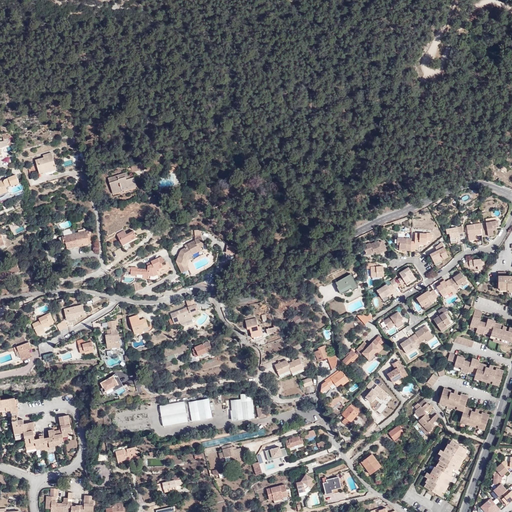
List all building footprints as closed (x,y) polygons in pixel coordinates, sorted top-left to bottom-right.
[(0,150),(0,161),(4,160),(4,159),(9,158),(7,148),(0,150)] [(44,169),(56,165),(54,161),(52,162),(52,160),(54,159),(51,152),(47,154),(48,156),(44,157),(36,160),(39,173),(45,171),(44,169)] [(145,168),(144,162),(130,165),(132,171),(145,168)] [(108,178),(112,191),(122,189),(121,186),(127,184),(128,187),(136,184),(134,177),(132,178),(131,178),(130,175),(128,176),(127,172),(108,178)] [(160,185),(174,184),(173,175),(160,176),(160,185)] [(16,177),(4,181),(2,186),(0,184),(0,202),(13,197),(12,195),(11,190),(10,188),(19,185),(16,177)] [(187,197),(185,192),(172,196),(174,202),(187,197)] [(482,225),(483,235),(494,233),(493,228),(495,228),(495,226),(497,226),(499,225),(498,221),(486,222),(486,224),(482,225)] [(476,242),(483,240),(483,235),(482,225),(482,223),(467,226),(469,239),(476,238),(476,239),(476,242)] [(465,238),(463,226),(447,230),(448,234),(450,234),(451,241),(457,239),(465,238)] [(62,236),(63,241),(65,240),(66,242),(67,248),(74,247),(74,245),(83,243),(84,245),(90,243),(88,237),(88,235),(90,235),(89,230),(62,236)] [(123,245),(132,240),(130,238),(136,235),(133,231),(126,234),(124,230),(117,234),(123,245)] [(411,249),(411,250),(416,250),(416,246),(420,246),(420,244),(420,242),(427,242),(427,240),(433,240),(433,233),(428,233),(427,233),(416,233),(415,241),(412,241),(411,249)] [(200,237),(186,244),(187,246),(186,247),(180,250),(175,261),(181,273),(186,270),(184,265),(186,259),(185,259),(186,255),(191,253),(192,254),(197,251),(194,246),(198,245),(199,247),(204,244),(200,237)] [(412,241),(412,238),(398,238),(397,244),(400,244),(400,248),(400,250),(409,250),(409,249),(411,249),(412,241)] [(40,242),(38,239),(30,244),(32,246),(34,245),(36,248),(38,246),(37,244),(40,242)] [(371,243),(367,244),(368,248),(365,249),(367,254),(375,251),(377,254),(387,249),(384,242),(383,241),(381,241),(380,242),(379,241),(372,244),(371,243)] [(447,250),(443,242),(436,247),(438,250),(430,254),(435,264),(449,257),(446,251),(447,250)] [(161,256),(150,261),(151,264),(147,266),(147,269),(137,269),(137,268),(131,267),(131,272),(130,275),(136,275),(137,274),(143,274),(142,278),(149,279),(149,276),(154,276),(158,274),(156,270),(163,267),(162,265),(161,263),(164,261),(161,256)] [(469,260),(463,264),(467,270),(470,268),(470,267),(474,266),(474,269),(475,269),(482,269),(482,265),(485,264),(484,260),(481,260),(481,259),(469,260)] [(3,270),(0,270),(0,278),(9,275),(14,272),(14,271),(19,269),(17,263),(2,269),(3,270)] [(377,267),(377,264),(371,263),(371,277),(384,276),(384,266),(379,266),(377,267)] [(405,281),(405,282),(409,279),(410,280),(415,277),(409,267),(400,273),(402,277),(399,279),(401,283),(405,281)] [(462,273),(450,280),(456,289),(460,287),(459,285),(463,283),(467,281),(462,273)] [(511,283),(511,277),(506,277),(506,273),(498,273),(498,289),(499,289),(504,289),(504,287),(507,287),(507,291),(509,290),(511,290),(511,283)] [(358,287),(351,274),(337,282),(339,286),(337,287),(341,294),(352,288),(353,290),(358,287)] [(456,289),(450,280),(446,282),(445,280),(441,283),(442,285),(437,287),(442,296),(447,292),(446,291),(450,289),(452,292),(453,294),(457,291),(456,289)] [(136,291),(144,288),(141,283),(134,284),(136,291)] [(393,293),(396,291),(394,288),(392,284),(388,286),(387,284),(377,290),(381,296),(385,294),(386,295),(392,291),(393,293)] [(443,297),(452,292),(450,289),(446,291),(447,292),(442,296),(443,297)] [(438,296),(434,290),(431,292),(429,290),(417,298),(423,307),(427,304),(431,301),(432,303),(436,300),(435,299),(438,296)] [(194,311),(196,310),(193,304),(184,308),(186,310),(186,312),(184,313),(183,311),(182,309),(170,314),(171,318),(173,323),(178,321),(179,323),(192,318),(191,316),(195,315),(194,311)] [(75,317),(75,318),(80,316),(79,315),(85,313),(83,306),(64,310),(66,319),(75,317)] [(446,315),(449,313),(445,307),(439,311),(440,314),(441,315),(438,317),(434,320),(441,330),(446,326),(451,323),(446,315)] [(201,326),(210,316),(204,311),(195,321),(201,326)] [(508,332),(507,332),(505,337),(499,335),(500,330),(502,326),(495,324),(495,322),(488,320),(486,324),(480,322),(483,313),(475,311),(470,326),(477,329),(477,330),(476,331),(484,333),(484,331),(491,334),(491,336),(494,337),(494,340),(501,342),(509,345),(510,342),(511,342),(511,328),(510,328),(508,332)] [(384,321),(388,327),(394,323),(395,324),(396,324),(398,328),(404,324),(402,320),(404,319),(399,312),(384,321)] [(33,325),(37,334),(45,330),(44,328),(46,327),(47,328),(51,326),(50,325),(55,323),(50,314),(39,319),(40,322),(33,325)] [(294,323),(300,318),(297,314),(295,316),(294,315),(292,316),(293,317),(291,319),(290,319),(286,322),(290,327),(293,324),(294,323)] [(369,314),(358,315),(365,324),(373,318),(369,314)] [(129,317),(133,331),(143,328),(148,326),(146,319),(142,320),(142,319),(140,320),(138,315),(129,317)] [(251,338),(253,338),(263,335),(260,326),(257,327),(255,319),(245,322),(247,330),(249,330),(251,338)] [(111,329),(113,329),(114,328),(117,327),(116,325),(116,321),(108,322),(109,328),(111,328),(111,329)] [(277,324),(276,324),(273,325),(274,327),(266,329),(267,334),(279,331),(277,325),(277,324)] [(416,334),(413,336),(417,343),(418,344),(426,339),(432,335),(427,326),(415,333),(416,334)] [(505,337),(507,332),(506,332),(507,328),(503,327),(502,330),(500,330),(499,335),(505,337)] [(118,331),(114,332),(111,332),(111,334),(108,334),(106,335),(107,345),(111,344),(112,346),(116,345),(116,344),(116,342),(120,341),(118,331)] [(417,343),(413,336),(401,344),(406,352),(414,346),(414,345),(417,343)] [(474,342),(456,337),(454,343),(472,349),(474,342)] [(377,348),(384,342),(380,338),(372,345),(369,348),(367,346),(365,344),(357,351),(362,355),(363,354),(369,360),(375,354),(379,350),(377,348)] [(81,354),(85,353),(85,351),(89,350),(90,353),(95,351),(91,339),(83,341),(84,344),(79,346),(81,354)] [(212,350),(209,341),(197,346),(196,344),(193,346),(194,348),(193,348),(194,351),(193,352),(195,357),(212,350)] [(388,346),(384,342),(377,348),(379,350),(375,354),(377,356),(388,346)] [(31,348),(30,343),(14,349),(15,351),(16,354),(19,353),(22,362),(33,358),(31,353),(30,351),(30,350),(28,351),(28,349),(31,348)] [(416,349),(420,347),(418,344),(417,343),(414,345),(414,346),(406,352),(407,354),(415,348),(416,349)] [(337,359),(336,355),(330,357),(329,353),(325,345),(318,348),(319,350),(314,352),(318,361),(327,357),(332,369),(334,368),(336,364),(337,359)] [(352,350),(349,353),(350,354),(346,357),(343,361),(347,365),(351,360),(353,357),(351,355),(354,352),(352,350)] [(184,351),(169,356),(170,360),(176,358),(176,357),(186,354),(184,351)] [(148,358),(146,353),(137,356),(139,361),(141,360),(142,363),(146,361),(145,359),(148,358)] [(497,369),(496,371),(495,375),(494,375),(494,373),(486,371),(486,372),(485,372),(486,368),(486,366),(480,363),(480,361),(473,359),(472,363),(465,361),(465,359),(450,354),(448,360),(456,363),(455,366),(462,368),(462,370),(461,371),(468,373),(469,371),(476,374),(476,375),(475,376),(484,379),(491,381),(500,384),(504,372),(497,369)] [(288,363),(287,360),(275,365),(278,375),(290,370),(292,373),(304,368),(300,358),(288,363)] [(401,373),(405,371),(398,360),(392,364),(395,369),(396,370),(395,371),(394,370),(387,374),(392,383),(402,377),(403,376),(401,373)] [(495,375),(496,371),(493,370),(494,367),(490,366),(489,369),(486,368),(485,372),(486,372),(486,371),(494,373),(494,375),(495,375)] [(447,375),(444,369),(438,371),(440,378),(447,375)] [(321,383),(320,393),(321,393),(330,386),(334,383),(337,387),(341,383),(343,382),(344,384),(349,380),(341,370),(338,373),(333,376),(332,374),(327,378),(326,379),(321,383)] [(117,374),(100,380),(104,390),(113,386),(117,394),(129,389),(126,384),(122,386),(117,374)] [(433,387),(439,379),(433,375),(427,383),(433,387)] [(313,384),(311,377),(302,380),(304,387),(313,384)] [(444,388),(440,401),(448,404),(455,407),(464,409),(465,407),(468,397),(461,394),(461,396),(459,400),(458,400),(459,398),(451,396),(451,397),(449,397),(451,393),(451,391),(444,388)] [(454,394),(451,393),(449,397),(451,397),(451,396),(459,398),(458,400),(459,400),(461,396),(458,395),(459,392),(455,391),(454,394)] [(253,412),(251,393),(240,394),(241,399),(231,400),(233,420),(238,420),(237,415),(253,412)] [(12,417),(17,417),(16,407),(18,407),(17,399),(15,399),(15,397),(1,399),(0,397),(0,411),(2,411),(7,410),(11,410),(11,412),(12,417)] [(336,397),(326,405),(328,407),(334,401),(337,399),(336,397)] [(212,418),(209,399),(189,402),(192,421),(212,418)] [(334,401),(328,407),(329,409),(339,401),(337,399),(334,401)] [(419,421),(420,422),(429,432),(433,429),(432,428),(435,425),(433,423),(440,417),(437,414),(431,420),(426,414),(427,413),(425,411),(426,410),(428,412),(433,408),(431,405),(430,406),(424,400),(419,404),(418,403),(415,407),(417,410),(415,411),(416,412),(422,418),(420,420),(419,421)] [(188,422),(184,401),(160,406),(163,426),(188,422)] [(342,414),(346,417),(350,422),(361,409),(353,402),(342,414)] [(464,409),(463,412),(461,420),(469,423),(477,425),(485,428),(489,416),(482,413),(482,415),(480,419),(479,418),(479,416),(472,414),(471,416),(470,415),(471,411),(472,410),(465,407),(464,409)] [(147,413),(120,417),(119,408),(117,408),(120,426),(124,426),(125,429),(134,428),(134,424),(139,424),(140,429),(149,428),(147,413)] [(474,412),(471,411),(470,415),(471,416),(472,414),(479,416),(479,418),(480,419),(482,415),(479,414),(480,410),(475,409),(474,412)] [(253,418),(253,412),(237,415),(238,420),(253,418)] [(71,433),(68,415),(59,417),(61,430),(62,437),(68,436),(68,433),(71,433)] [(350,422),(346,417),(342,421),(347,426),(350,422)] [(35,430),(33,422),(24,424),(23,419),(21,420),(18,420),(13,421),(12,421),(14,434),(20,433),(20,436),(24,435),(23,432),(35,430)] [(429,432),(420,422),(418,423),(428,434),(429,432)] [(388,432),(390,435),(398,437),(404,432),(399,425),(388,432)] [(62,437),(61,430),(57,430),(57,432),(54,432),(54,431),(54,429),(48,430),(49,437),(53,436),(55,445),(60,444),(60,442),(63,442),(62,437)] [(36,434),(35,430),(23,432),(24,435),(26,445),(31,444),(31,446),(36,445),(34,439),(34,436),(34,435),(36,434)] [(316,435),(314,430),(308,432),(309,434),(304,436),(306,439),(316,435)] [(40,449),(46,448),(44,438),(43,433),(39,434),(39,438),(34,439),(36,445),(37,450),(40,449)] [(55,447),(55,445),(53,436),(49,437),(44,438),(46,448),(55,447)] [(300,439),(299,436),(289,440),(290,442),(286,443),(288,448),(303,443),(302,438),(300,439)] [(445,484),(447,485),(449,481),(451,477),(448,475),(452,467),(455,469),(458,465),(456,464),(459,461),(460,462),(462,458),(465,454),(461,452),(463,448),(449,439),(447,444),(448,445),(444,452),(441,450),(438,454),(441,456),(439,459),(440,460),(436,468),(435,467),(430,475),(427,473),(425,477),(428,479),(426,482),(427,483),(425,487),(429,489),(436,494),(437,494),(439,490),(442,492),(444,488),(443,488),(445,484)] [(243,457),(241,452),(240,448),(236,449),(235,446),(232,447),(232,444),(222,446),(223,452),(220,453),(222,458),(231,456),(232,463),(243,460),(243,457)] [(124,449),(116,451),(117,457),(119,457),(118,459),(119,464),(134,460),(134,458),(139,456),(136,446),(127,449),(127,450),(124,450),(124,449)] [(267,460),(287,455),(284,446),(265,450),(267,460)] [(166,456),(161,450),(158,451),(163,456),(163,458),(165,458),(165,460),(172,460),(172,455),(166,456)] [(366,459),(362,462),(365,467),(370,473),(381,466),(371,452),(364,456),(366,459)] [(504,461),(502,463),(507,469),(509,467),(511,467),(511,457),(510,457),(510,462),(504,461)] [(263,473),(258,462),(253,464),(257,475),(263,473)] [(311,465),(317,464),(317,462),(306,464),(308,472),(313,471),(311,465)] [(507,469),(502,463),(495,469),(498,473),(495,476),(494,476),(494,479),(501,480),(501,477),(508,471),(507,469)] [(306,474),(304,477),(303,479),(301,478),(299,482),(297,483),(300,496),(307,495),(314,484),(311,482),(313,479),(306,474)] [(324,483),(325,487),(326,493),(332,492),(332,489),(341,487),(338,476),(327,480),(327,482),(324,483)] [(180,484),(179,479),(173,480),(162,483),(163,489),(164,489),(177,486),(180,485),(180,484)] [(501,480),(494,479),(493,483),(497,487),(493,491),(499,497),(502,494),(506,490),(501,484),(501,480)] [(289,500),(285,484),(266,489),(269,500),(273,499),(274,503),(289,500)] [(58,489),(51,488),(50,496),(46,496),(46,509),(51,509),(50,511),(59,511),(60,503),(58,503),(56,503),(56,500),(56,497),(58,497),(58,489)] [(506,490),(502,494),(510,503),(511,501),(511,491),(510,492),(508,489),(506,490)] [(64,503),(60,503),(59,511),(71,511),(72,506),(72,505),(72,502),(69,502),(69,499),(72,499),(73,492),(69,492),(68,498),(64,497),(64,503)] [(502,494),(499,497),(497,498),(505,507),(510,503),(502,494)] [(84,505),(80,505),(79,511),(88,511),(93,511),(94,500),(92,500),(92,496),(85,495),(84,505)] [(493,502),(491,499),(481,507),(485,511),(491,511),(492,511),(491,511),(496,511),(500,509),(493,502)] [(106,508),(106,511),(126,511),(127,507),(123,507),(123,503),(111,503),(112,508),(106,508)]
